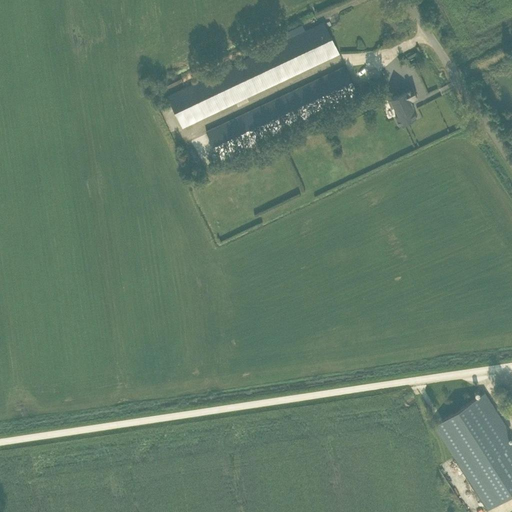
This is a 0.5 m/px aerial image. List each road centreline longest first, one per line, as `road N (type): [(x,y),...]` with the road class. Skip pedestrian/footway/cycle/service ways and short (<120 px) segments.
road 1 (unclassified): [(0,441),(511,364)]
road 2 (unclassified): [(407,0),(511,161)]
